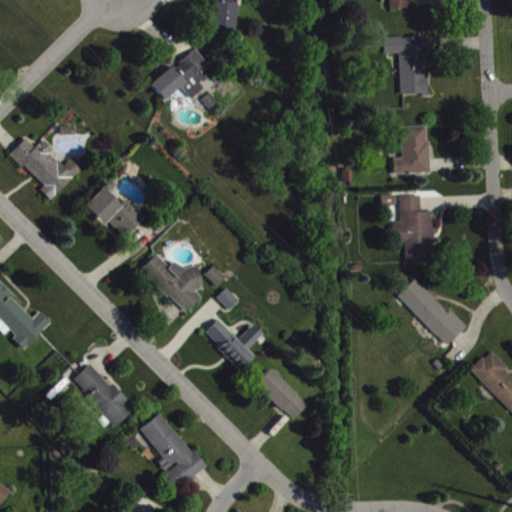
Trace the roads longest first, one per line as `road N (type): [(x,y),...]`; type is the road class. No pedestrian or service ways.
road 1 (residential): [(329,508),(291,493),(255,461),(0,200)]
road 2 (residential): [(511,305),(496,232),(488,0)]
road 3 (residential): [(0,114),(112,0)]
